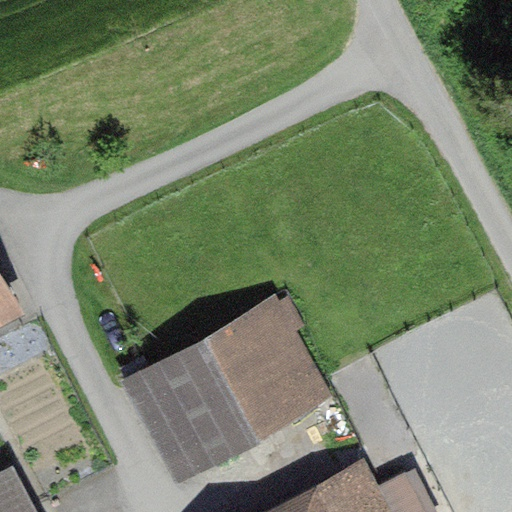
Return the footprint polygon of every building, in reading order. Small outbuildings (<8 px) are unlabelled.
[(0,302),(10,297),(0,277),(0,302)] [(130,380),(180,473),(260,429),(255,420),(312,389),(266,306),(130,380)] [(304,492),(314,511),(385,511),(360,464),(304,492)] [(36,511),(12,468),(0,474),(0,511),(36,511)] [(427,511),(405,470),(379,483),(394,511),(427,511)]
